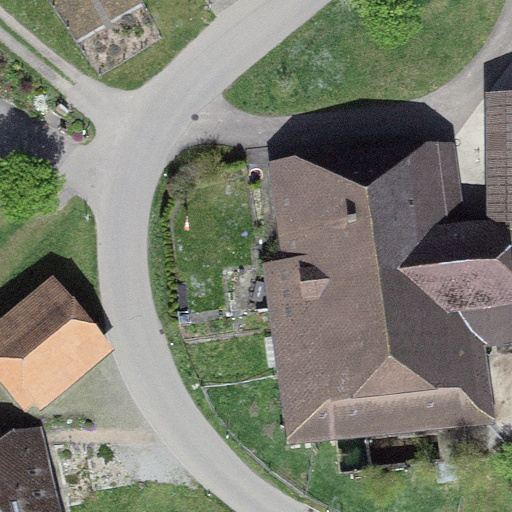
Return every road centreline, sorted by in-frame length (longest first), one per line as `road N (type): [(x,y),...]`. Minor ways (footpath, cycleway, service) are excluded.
road 1 (tertiary): [(277,511),(208,453),(150,369),(126,289),(124,190),(157,122),(299,0)]
road 2 (track): [(73,167),(0,270)]
